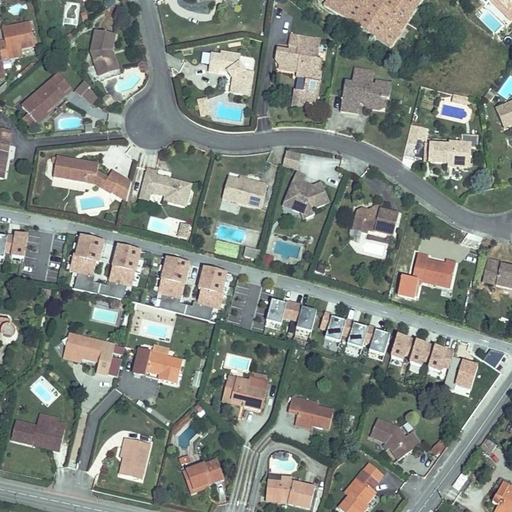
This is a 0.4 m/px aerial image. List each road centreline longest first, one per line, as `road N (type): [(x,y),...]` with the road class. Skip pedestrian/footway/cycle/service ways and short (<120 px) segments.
road 1 (residential): [(0,213),(304,286),(511,349)]
road 2 (residential): [(511,232),(465,221),(392,163),(355,148),(320,138),(215,142),(183,128),(162,98),(145,0)]
road 3 (residential): [(416,511),(511,382)]
road 4 (unknown): [(170,115),(130,129),(26,142)]
